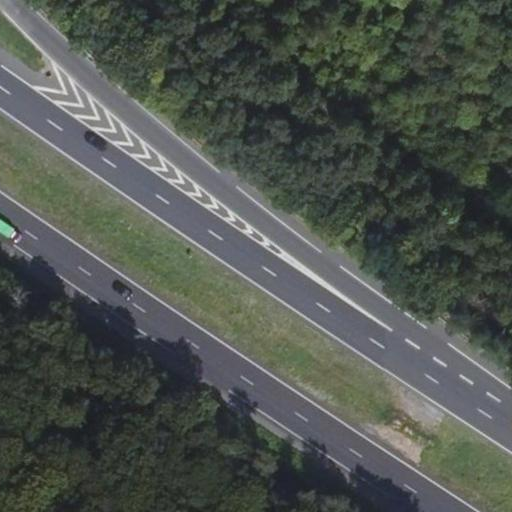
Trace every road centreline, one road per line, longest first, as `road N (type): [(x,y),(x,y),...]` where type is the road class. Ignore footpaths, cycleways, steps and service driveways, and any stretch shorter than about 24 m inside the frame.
road 1 (trunk): [(0,213),(445,511)]
road 2 (trunk): [(392,348),(383,315),(163,152),(0,6)]
road 3 (trunk): [(392,348),(163,204),(0,87)]
road 4 (trunk): [(511,427),(392,348)]
